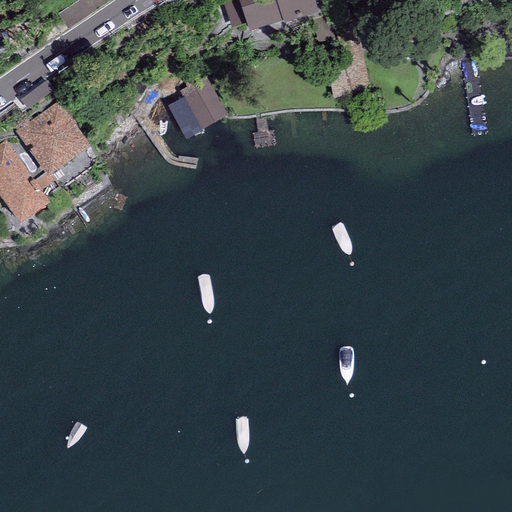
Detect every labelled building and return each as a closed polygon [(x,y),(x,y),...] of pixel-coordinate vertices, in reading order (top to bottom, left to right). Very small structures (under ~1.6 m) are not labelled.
[(78,0),(56,15),(67,31),(112,0),(78,0)] [(238,0),(227,0),(222,2),(231,31),(246,26),(238,0)] [(238,0),(246,26),(249,35),(283,25),(284,28),(317,17),(311,0),(238,0)] [(139,105),(147,92),(134,83),(126,96),(139,105)] [(47,84),(20,103),(28,113),(54,95),(47,84)] [(58,103),(15,133),(47,180),(89,151),(58,103)] [(6,143),(0,146),(0,200),(19,228),(49,208),(6,143)]
